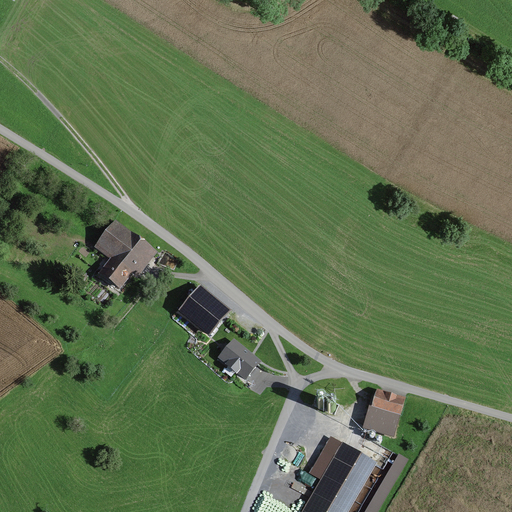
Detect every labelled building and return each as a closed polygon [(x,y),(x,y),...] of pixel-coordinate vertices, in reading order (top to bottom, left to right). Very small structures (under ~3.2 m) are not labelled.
[(112,225),(94,250),(108,260),(95,277),(115,291),(128,274),(134,278),(152,254),(112,225)] [(227,313),(196,287),(173,314),(205,340),(227,313)] [(258,365),(230,343),(213,364),(241,386),(258,365)] [(402,399),(373,392),(368,412),(397,420),(402,399)] [(347,511),(374,466),(341,447),(303,511),(347,511)] [(399,454),(389,475),(399,480),(409,459),(399,454)]
